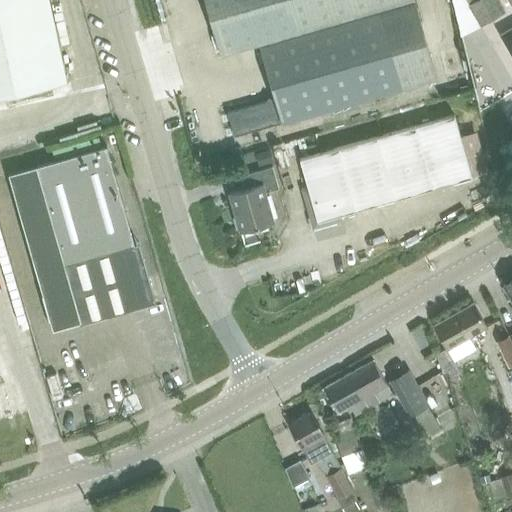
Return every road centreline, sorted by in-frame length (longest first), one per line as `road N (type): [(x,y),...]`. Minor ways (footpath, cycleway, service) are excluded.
road 1 (unclassified): [(260,388),(182,244),(110,0)]
road 2 (tertiary): [(260,388),(511,243)]
road 3 (tertiary): [(60,482),(122,461),(260,388)]
road 4 (unclassified): [(60,482),(0,287)]
